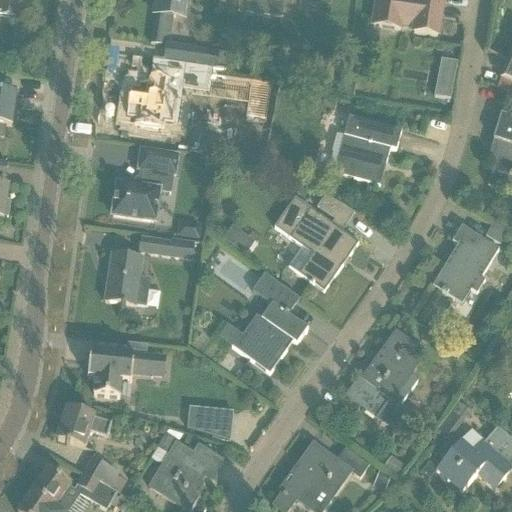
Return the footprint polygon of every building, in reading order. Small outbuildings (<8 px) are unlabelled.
[(0,0),(0,18),(17,20),(20,4),(21,5),(21,0),(0,0)] [(155,0),(154,17),(174,19),(177,0),(179,0),(187,1),(187,0),(155,0)] [(328,10),(329,0),(238,0),(236,15),(282,21),(284,0),(297,0),(297,6),(328,10)] [(414,90),(439,95),(454,4),(426,0),(375,0),(374,10),(397,13),(394,31),(423,36),(414,90)] [(227,69),(229,56),(216,55),(165,47),(163,64),(194,69),(214,71),(214,67),(227,69)] [(511,85),(511,52),(500,80),(511,85)] [(227,74),(152,63),(149,80),(147,80),(145,88),(137,87),(136,91),(129,89),(124,122),(131,123),(130,127),(137,128),(136,135),(155,138),(156,130),(163,132),(164,128),(175,129),(182,86),(211,91),(212,86),(225,88),(227,74)] [(458,108),(466,67),(447,64),(440,104),(458,108)] [(345,84),(343,97),(353,98),(354,86),(345,84)] [(250,85),(245,121),(264,124),(270,88),(250,85)] [(0,138),(4,139),(5,129),(11,130),(16,98),(9,97),(10,91),(0,89),(0,138)] [(511,207),(511,121),(500,118),(493,144),(495,145),(490,161),(495,163),(487,190),(506,195),(508,196),(506,205),(511,207)] [(401,135),(382,130),(349,121),(344,139),(335,137),(330,155),(332,155),(326,174),(333,176),(375,187),(379,171),(377,170),(379,163),(386,165),(390,153),(396,154),(401,135)] [(119,186),(114,218),(157,224),(162,188),(164,174),(173,176),(176,157),(143,153),(140,171),(143,171),(141,185),(128,183),(128,188),(119,186)] [(0,223),(3,224),(8,191),(3,190),(4,180),(5,180),(7,166),(0,165),(0,223)] [(294,202),(273,231),(288,241),(302,251),(289,271),(298,277),(307,283),(310,286),(309,288),(312,290),(313,288),(324,295),(343,267),(341,265),(347,256),(350,258),(358,246),(342,235),(309,211),(294,202)] [(180,226),(178,240),(198,243),(200,229),(180,226)] [(486,239),(499,247),(506,236),(493,228),(486,239)] [(231,229),(222,242),(231,249),(240,236),(231,229)] [(432,290),(449,300),(461,308),(470,293),(477,297),(484,285),(480,282),(498,253),(461,229),(452,245),(462,251),(454,265),(449,262),(432,290)] [(139,257),(190,264),(193,245),(171,242),(170,246),(141,242),(139,257)] [(104,305),(124,307),(135,309),(142,262),(131,261),(111,257),(107,283),(110,284),(108,304),(104,304),(104,305)] [(254,334),(239,355),(244,358),(253,365),(269,377),(286,354),(282,351),(289,342),(296,347),(307,332),(290,321),(287,319),(299,302),(264,277),(251,295),(272,309),(254,334)] [(347,401),(363,412),(395,435),(409,417),(399,409),(418,383),(410,378),(426,356),(411,345),(395,334),(383,350),(390,355),(379,371),(372,366),(347,401)] [(91,354),(88,379),(96,380),(94,397),(118,400),(119,383),(130,384),(130,375),(151,377),(152,361),(91,354)] [(459,406),(436,436),(447,445),(470,415),(459,406)] [(204,411),(201,436),(229,444),(232,415),(204,411)] [(55,440),(58,441),(57,443),(66,446),(66,448),(69,449),(70,447),(84,451),(89,435),(106,441),(111,427),(66,413),(66,414),(62,429),(58,428),(55,440)] [(149,491),(172,505),(183,511),(190,511),(198,499),(190,495),(203,473),(213,480),(222,465),(205,455),(197,450),(192,459),(174,449),(181,437),(167,433),(150,461),(162,469),(149,491)] [(436,474),(446,483),(462,495),(477,478),(494,493),(511,472),(511,467),(499,456),(483,443),(482,443),(470,433),(460,444),(460,445),(437,473),(436,474)] [(312,456),(291,487),(294,489),(287,498),(305,510),(311,501),(318,506),(336,478),(355,491),(370,469),(332,444),(320,461),(312,456)] [(391,460),(384,470),(396,479),(403,469),(391,460)] [(91,462),(82,477),(99,487),(109,493),(118,477),(91,462)] [(429,465),(420,476),(429,483),(436,474),(437,473),(429,465)] [(69,490),(70,489),(47,473),(32,495),(57,511),(68,511),(78,499),(101,511),(105,511),(115,496),(109,493),(99,487),(82,477),(74,493),(69,490)] [(390,479),(378,475),(371,490),(384,495),(390,479)] [(137,508),(144,496),(133,489),(131,493),(130,492),(125,501),(137,508)] [(57,511),(32,495),(20,511),(57,511)]
